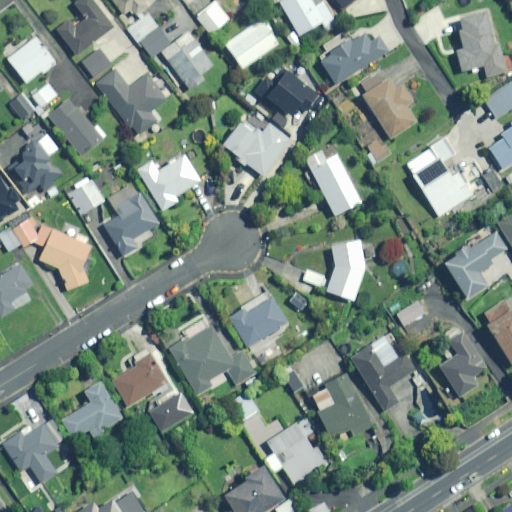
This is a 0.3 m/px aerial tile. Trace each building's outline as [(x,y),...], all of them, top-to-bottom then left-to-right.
[(113,29),(91,0),(80,0),(75,4),(87,20),(75,28),(69,21),(57,30),(77,56),(113,29)] [(112,0),(124,16),(132,10),(135,15),(146,8),(142,2),(144,0),(112,0)] [(315,7),(311,0),(282,0),(280,2),(299,36),(322,23),(327,31),(338,25),(324,2),(315,7)] [(356,0),(334,0),(343,11),(356,0)] [(230,20),(216,2),(196,17),(210,35),(230,20)] [(491,10),(483,11),(483,3),(467,7),(467,16),(459,18),(462,30),(459,31),(463,49),(456,51),(462,72),(484,66),(487,78),(507,73),(500,45),(491,10)] [(279,44),(267,26),(264,29),(259,22),(225,45),(242,70),(279,44)] [(172,46),(159,28),(140,42),(152,58),(161,51),(190,91),(204,81),(200,76),(213,66),(189,34),(172,46)] [(371,42),(364,32),(320,60),(336,85),(389,52),(379,37),(371,42)] [(303,47),(294,33),(287,38),(296,52),(303,47)] [(27,84),(41,74),(43,75),(52,68),(50,67),(56,62),(37,37),(8,59),(27,84)] [(112,67),(100,49),(82,62),(94,79),(112,67)] [(129,89),(116,71),(97,85),(138,138),(157,123),(150,114),(167,101),(147,75),(129,89)] [(365,93),(361,95),(390,140),(418,122),(408,106),(413,103),(400,83),(394,87),(389,78),(382,83),(377,74),(360,85),(365,93)] [(511,108),(511,87),(509,83),(484,99),(496,119),(511,108)] [(57,96),(49,85),(34,96),(41,107),(57,96)] [(34,110),(23,96),(11,105),(22,120),(34,110)] [(102,139),(69,100),(48,117),(81,157),(102,139)] [(261,134),(243,120),(223,146),(236,156),(234,158),(244,166),(246,163),(263,177),(293,138),(271,122),(261,134)] [(511,123),(499,131),(504,139),(489,148),(503,170),(511,164),(511,123)] [(40,184),(43,189),(45,192),(55,185),(53,182),(62,175),(48,157),(58,149),(46,134),(20,155),(23,158),(9,170),(28,194),(40,184)] [(456,153),(445,137),(429,147),(431,149),(405,166),(439,217),(473,195),(456,169),(449,174),(442,163),(456,153)] [(391,155),(380,139),(363,149),(374,166),(391,155)] [(362,202),(332,146),(305,160),(335,217),(362,202)] [(200,182),(184,156),(157,172),(151,162),(137,170),(162,212),(178,202),(174,197),(200,182)] [(505,185),(496,170),(484,177),(493,192),(505,185)] [(76,190),(68,195),(78,211),(71,215),(74,220),(104,201),(89,177),(74,187),(76,190)] [(136,194),(131,186),(108,200),(118,217),(104,226),(123,257),(138,248),(133,240),(159,224),(139,192),(136,194)] [(511,215),(497,225),(511,247),(511,215)] [(22,244),(24,248),(34,242),(45,248),(39,261),(59,271),(66,291),(89,283),(83,266),(92,247),(87,245),(90,239),(80,234),(82,229),(67,221),(62,232),(32,218),(13,229),(22,244)] [(506,250),(494,231),(443,263),(466,300),(489,285),(481,271),(492,265),(489,260),(506,250)] [(356,303),(367,266),(361,240),(331,248),(336,265),(331,281),(325,279),(326,276),(307,270),(304,282),(327,289),(326,293),(356,303)] [(33,285),(21,265),(0,277),(0,317),(1,319),(15,311),(11,304),(28,294),(26,290),(33,285)] [(288,323),(272,298),(247,315),(243,309),(229,318),(249,349),(288,323)] [(431,312),(424,299),(397,314),(404,327),(431,312)] [(511,308),(507,300),(482,316),(494,334),(492,336),(511,366),(511,308)] [(230,361),(211,327),(170,351),(196,396),(214,386),(211,381),(227,371),(236,386),(256,375),(243,353),(230,361)] [(493,376),(464,332),(440,348),(448,361),(439,367),(460,398),(478,386),(493,376)] [(396,357),(384,337),(350,358),(386,414),(400,405),(390,389),(417,372),(404,352),(396,357)] [(128,408),(151,393),(153,397),(161,392),(159,389),(167,384),(150,355),(133,365),(135,369),(113,383),(128,408)] [(304,387),(295,372),(285,378),(294,393),(304,387)] [(325,388),(312,396),(322,412),(318,414),(333,439),(351,428),(355,436),(374,425),(343,374),(324,386),(325,388)] [(91,403),(61,422),(70,436),(76,432),(80,438),(89,431),(95,440),(105,434),(103,431),(123,419),(100,382),(84,392),(91,403)] [(448,416),(428,385),(413,395),(432,426),(448,416)] [(259,412),(247,392),(230,402),(242,423),(259,412)] [(66,442),(50,419),(23,438),(20,434),(3,446),(21,473),(29,467),(42,485),(57,474),(45,456),(66,442)] [(297,424),(287,430),(266,443),(273,454),(264,459),(274,474),(284,468),(295,486),(328,464),(317,447),(314,450),(297,424)] [(171,446),(162,452),(170,464),(179,457),(171,446)] [(264,511),(284,499),(263,467),(245,478),(248,483),(224,498),(233,511),(264,511)] [(145,511),(129,487),(95,510),(91,504),(78,511),(145,511)] [(297,511),(289,500),(275,510),(276,511),(297,511)] [(328,511),(323,501),(306,511),(328,511)]
